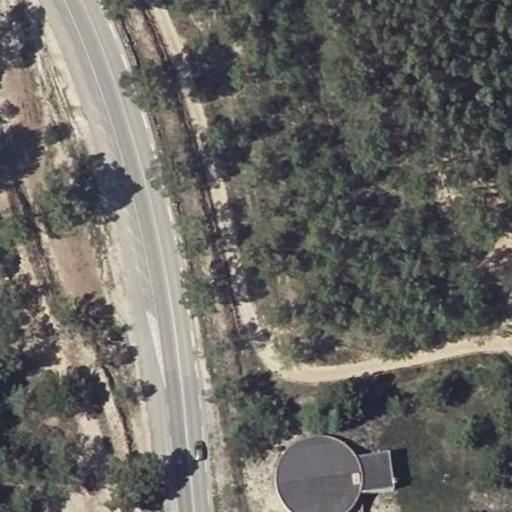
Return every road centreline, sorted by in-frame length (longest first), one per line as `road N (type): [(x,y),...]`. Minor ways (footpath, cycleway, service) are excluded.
road 1 (track): [(511,341),(318,372),(290,373),(275,362),(253,337),(155,0)]
road 2 (primary): [(79,0),(130,130),(166,267),(194,511)]
road 3 (track): [(110,511),(81,407),(0,291)]
